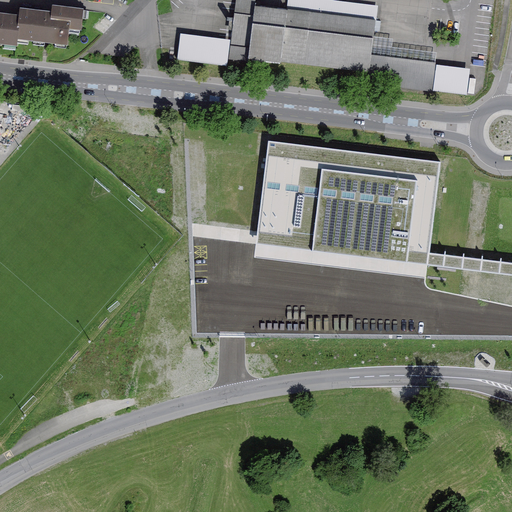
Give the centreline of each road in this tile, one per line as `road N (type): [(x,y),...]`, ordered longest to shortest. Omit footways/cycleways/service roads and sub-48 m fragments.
road 1 (unclassified): [(511,382),(400,375),(268,387),(125,424),(0,483)]
road 2 (secondary): [(1,75),(371,116)]
